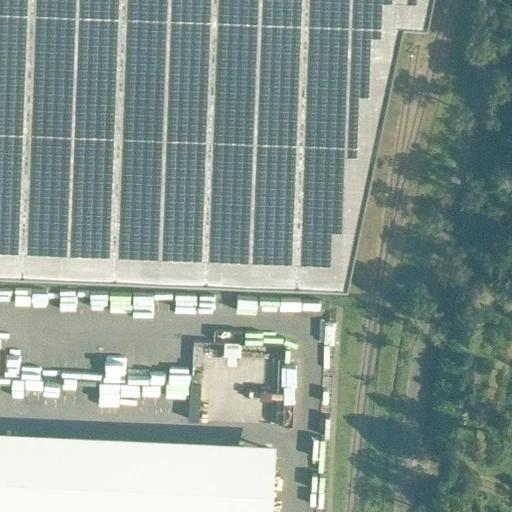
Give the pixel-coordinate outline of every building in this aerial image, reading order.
[(0,0),(0,262),(347,276),(403,14),(427,15),(430,0),(0,0)] [(0,386),(26,386),(25,337),(0,337),(0,386)] [(220,373),(236,373),(237,347),(221,346),(220,373)] [(94,363),(92,419),(111,420),(113,364),(94,363)] [(152,365),(152,387),(169,387),(168,364),(152,365)] [(171,384),(171,397),(190,396),(190,383),(171,384)] [(149,408),(150,387),(133,386),(132,407),(149,408)] [(192,390),(192,410),(204,410),(203,390),(192,390)] [(127,421),(128,392),(115,391),(114,420),(127,421)] [(24,458),(25,484),(58,484),(58,458),(24,458)] [(234,511),(234,489),(216,490),(193,490),(193,511),(234,511)] [(0,504),(0,511),(18,511),(20,492),(10,491),(9,505),(0,504)] [(274,511),(273,492),(238,494),(238,511),(274,511)]
